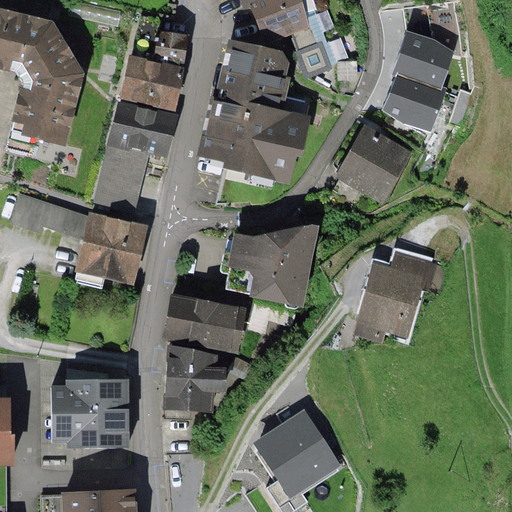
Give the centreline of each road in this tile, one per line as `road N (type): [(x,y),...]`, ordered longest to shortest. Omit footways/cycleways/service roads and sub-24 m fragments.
road 1 (track): [(511,424),(481,372),(466,234),(448,220),(370,260),(345,303),(268,394),(206,511)]
road 2 (residential): [(170,216),(253,219),(273,214),(308,186),(368,75),(374,50),(367,0)]
road 3 (residential): [(155,511),(148,337),(170,216)]
road 4 (unknown): [(22,369),(23,477),(152,471)]
road 5 (residential): [(170,216),(205,46),(200,0)]
